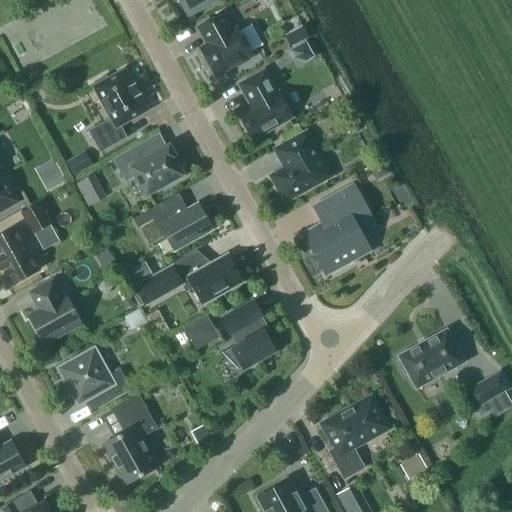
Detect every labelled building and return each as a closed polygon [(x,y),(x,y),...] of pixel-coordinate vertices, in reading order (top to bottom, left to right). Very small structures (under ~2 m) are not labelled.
[(174,0),(175,1),(176,0),(180,0),(189,14),(214,0),(174,0)] [(232,32),(222,14),(200,26),(210,44),(201,49),(216,75),(232,65),(235,66),(249,58),(249,56),(253,54),(239,28),(232,32)] [(305,41),(290,50),(295,58),(306,61),(314,56),(305,41)] [(127,137),(120,125),(147,110),(138,95),(140,94),(135,84),(133,85),(124,70),(108,79),(106,75),(94,82),(96,86),(94,87),(111,118),(89,131),(100,152),(127,137)] [(277,93),(264,71),(240,84),(253,107),(240,114),(253,138),(292,117),(278,93),(277,93)] [(286,201),(327,178),(331,175),(307,132),(277,148),(288,167),(272,176),(286,201)] [(176,158),(169,146),(153,155),(146,141),(114,159),(125,181),(135,176),(146,195),(163,185),(164,187),(179,179),(178,177),(182,175),(174,159),(176,158)] [(85,151),(66,161),(74,176),(93,165),(85,151)] [(0,209),(17,201),(0,171),(4,169),(0,160),(0,209)] [(60,169),(41,181),(47,192),(67,180),(60,169)] [(92,203),(110,195),(99,172),(81,181),(92,203)] [(354,191),(350,185),(314,206),(325,226),(306,236),(325,272),(330,269),(332,273),(354,261),(352,257),(369,247),(361,233),(373,226),(370,221),(371,221),(354,191)] [(33,234),(52,223),(40,202),(21,212),(33,234)] [(213,227),(199,204),(186,212),(183,207),(166,216),(160,204),(133,219),(134,220),(136,219),(151,245),(166,237),(174,249),(213,227)] [(17,227),(0,235),(0,267),(1,270),(3,269),(12,284),(40,269),(17,227)] [(106,245),(94,252),(100,262),(112,256),(106,245)] [(243,282),(227,254),(188,276),(203,304),(243,282)] [(135,286),(146,305),(183,284),(173,265),(135,286)] [(124,274),(131,287),(142,281),(134,268),(124,274)] [(63,299),(53,280),(31,292),(37,303),(39,302),(43,309),(29,317),(44,343),(81,323),(66,297),(63,299)] [(254,301),(222,319),(237,345),(223,352),(222,351),(222,352),(238,368),(238,367),(238,366),(242,364),(244,368),(275,350),(257,318),(262,315),(254,301)] [(158,312),(147,318),(159,338),(169,333),(158,312)] [(186,328),(193,341),(214,329),(208,318),(203,321),(202,319),(186,328)] [(408,372),(417,387),(464,361),(447,330),(399,356),(401,359),(398,361),(405,374),(408,372)] [(131,389),(120,369),(110,375),(94,348),(58,368),(78,404),(99,393),(105,403),(131,389)] [(490,376),(466,391),(480,416),(491,410),(486,402),(501,394),(504,392),(511,388),(500,370),(490,376)] [(174,375),(160,382),(164,391),(179,384),(174,375)] [(501,394),(486,402),(491,410),(494,416),(511,405),(504,392),(501,394)] [(142,436),(156,428),(139,396),(113,410),(125,432),(102,444),(125,485),(159,466),(142,436)] [(322,423),(335,447),(329,451),(344,479),(364,467),(353,447),(389,428),(371,396),(322,423)] [(0,479),(25,466),(11,441),(0,446),(0,479)] [(408,476),(426,466),(418,450),(400,461),(408,476)] [(300,498),(290,479),(258,497),(265,511),(326,511),(315,490),(300,498)] [(0,507),(2,511),(48,511),(44,503),(39,506),(30,490),(0,506),(0,507)]
